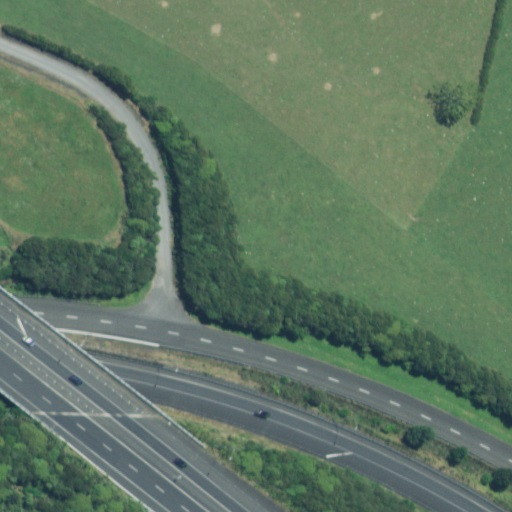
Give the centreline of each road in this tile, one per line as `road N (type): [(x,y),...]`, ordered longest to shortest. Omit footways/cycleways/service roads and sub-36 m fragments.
road 1 (unclassified): [(511,461),(396,400),(303,366),(161,330),(0,306)]
road 2 (trunk): [(0,352),(110,366),(233,397),(349,441),(484,511)]
road 3 (track): [(161,330),(180,245),(166,177),(119,105),(0,39)]
road 4 (motorway): [(0,324),(241,511)]
road 5 (motorway): [(189,511),(0,363)]
